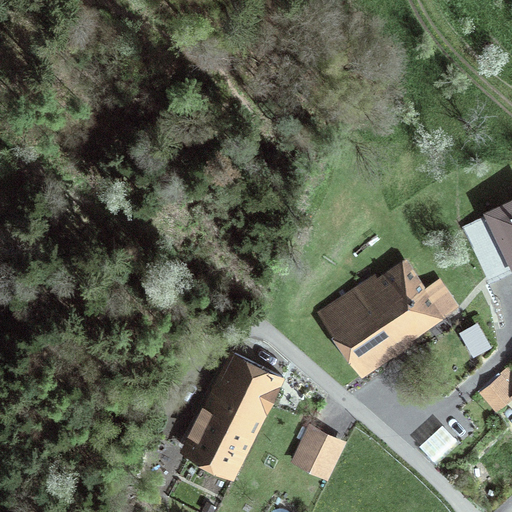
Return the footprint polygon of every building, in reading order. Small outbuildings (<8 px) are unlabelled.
[(511,197),(480,213),(511,276),(511,197)] [(376,274),(321,309),(363,373),(414,340),(410,335),(440,315),(458,304),(440,276),(425,285),(406,257),(377,276),(376,274)] [(299,379),(248,354),(199,452),(250,477),(299,379)] [(511,368),(482,394),(497,411),(511,398),(511,368)] [(342,441),(308,425),(291,462),(325,478),(342,441)]
